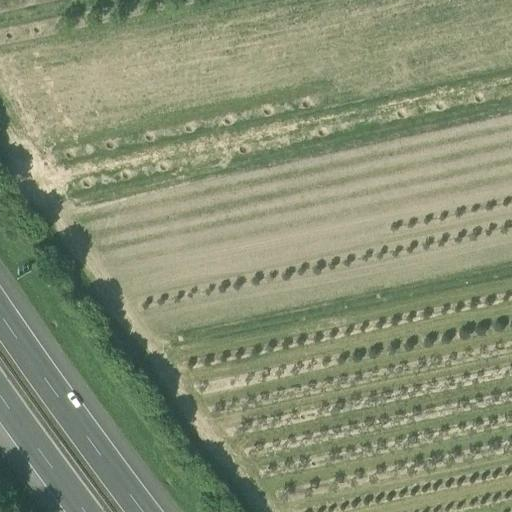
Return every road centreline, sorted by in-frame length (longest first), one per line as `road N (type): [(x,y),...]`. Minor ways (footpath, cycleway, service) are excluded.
road 1 (motorway): [(145,511),(0,316)]
road 2 (motorway): [(0,395),(87,511)]
